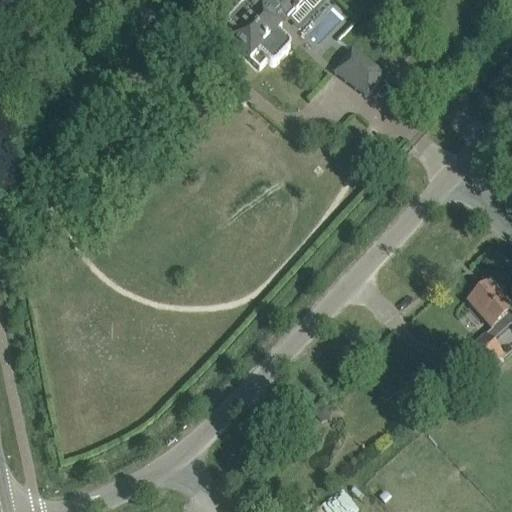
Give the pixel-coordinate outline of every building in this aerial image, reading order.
[(227,26),(227,27),(227,29),(227,30),(228,31),(229,32),(235,37),(229,44),(259,72),(266,64),(268,66),(269,67),(270,67),(271,67),(272,68),(273,67),(274,67),(275,67),(276,66),(288,53),(289,52),(289,51),(289,50),(289,49),(289,48),(288,47),(288,46),(276,35),(281,30),(280,29),(277,26),(283,20),(286,22),(306,0),(255,0),(246,11),(245,10),(244,10),(243,10),(242,10),(241,10),(240,11),(239,11),(239,12),(229,23),(228,24),(227,25),(227,26)] [(383,76),(351,52),(334,74),(366,98),(383,76)] [(510,328),(511,329),(511,311),(489,285),(468,304),(492,331),(449,369),(465,387),(502,354),(493,343),(510,328)] [(419,423),(429,414),(418,400),(407,409),(419,423)] [(315,511),(345,511),(329,497),(315,511)]
